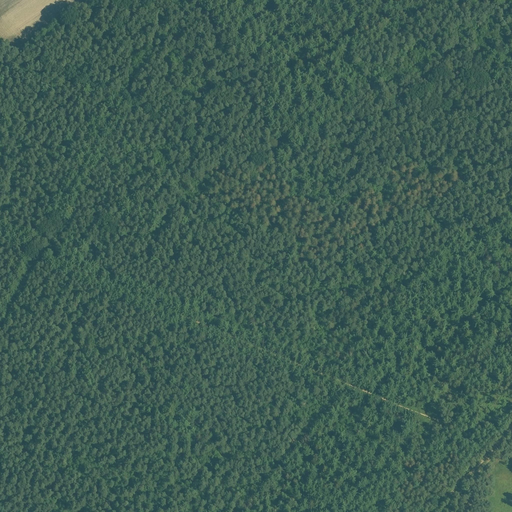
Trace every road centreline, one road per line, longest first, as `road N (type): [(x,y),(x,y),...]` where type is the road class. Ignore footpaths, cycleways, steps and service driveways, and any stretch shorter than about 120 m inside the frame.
road 1 (track): [(491,456),(446,425),(0,222)]
road 2 (track): [(333,373),(225,511)]
